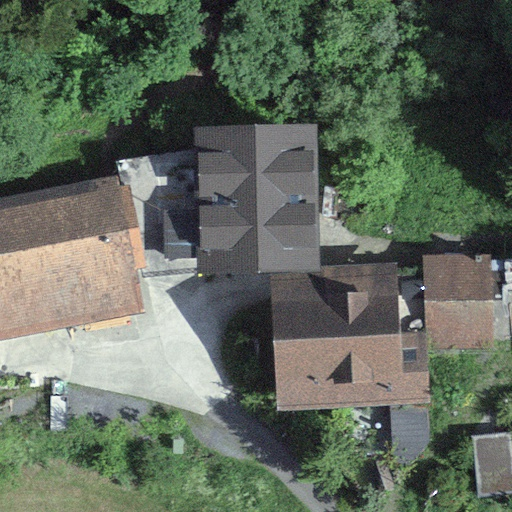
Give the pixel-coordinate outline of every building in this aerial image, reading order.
[(204,154),(121,167),(143,269),(208,264),(311,262),(307,142),(204,145),(204,154)] [(109,194),(0,213),(0,331),(131,308),(109,194)] [(433,344),(487,342),(484,261),(431,263),(433,344)] [(384,291),(280,297),(286,390),(391,383),(392,397),(426,395),(419,281),(383,283),(384,291)] [(481,425),(484,479),(511,477),(511,424),(481,425)]
